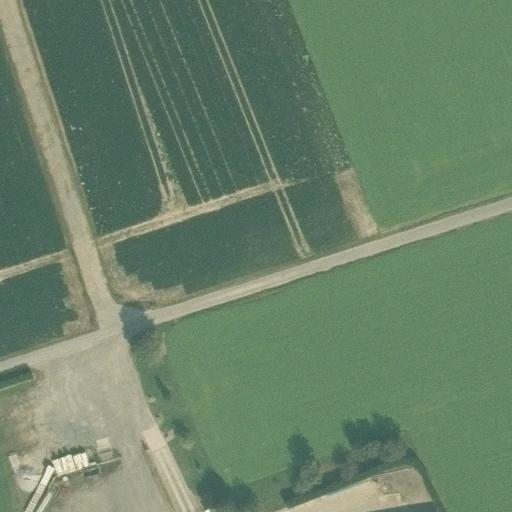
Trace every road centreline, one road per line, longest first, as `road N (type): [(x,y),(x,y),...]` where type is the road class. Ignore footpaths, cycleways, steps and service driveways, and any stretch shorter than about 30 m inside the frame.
road 1 (unclassified): [(0,370),(511,204)]
road 2 (track): [(112,334),(4,0)]
